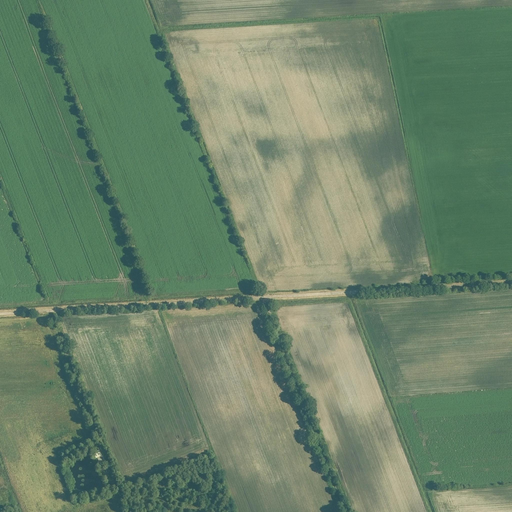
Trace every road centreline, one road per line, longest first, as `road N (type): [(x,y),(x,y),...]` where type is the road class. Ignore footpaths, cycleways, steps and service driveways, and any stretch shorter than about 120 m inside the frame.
road 1 (track): [(354,291),(0,312)]
road 2 (residential): [(511,281),(354,291)]
